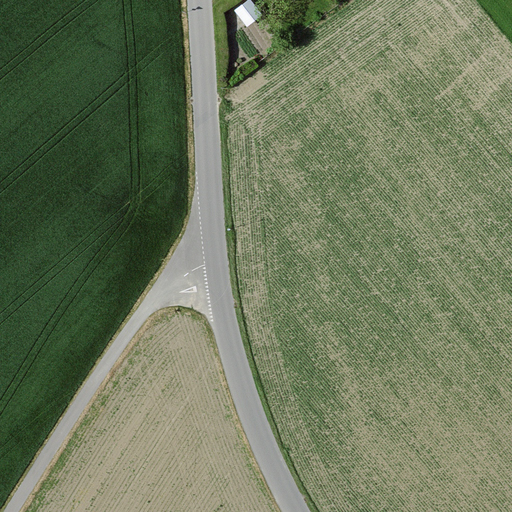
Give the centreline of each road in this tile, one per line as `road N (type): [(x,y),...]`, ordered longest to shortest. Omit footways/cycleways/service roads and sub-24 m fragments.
road 1 (tertiary): [(197,0),(227,330),(265,449),(296,511)]
road 2 (track): [(216,261),(173,281),(140,317),(15,511)]
